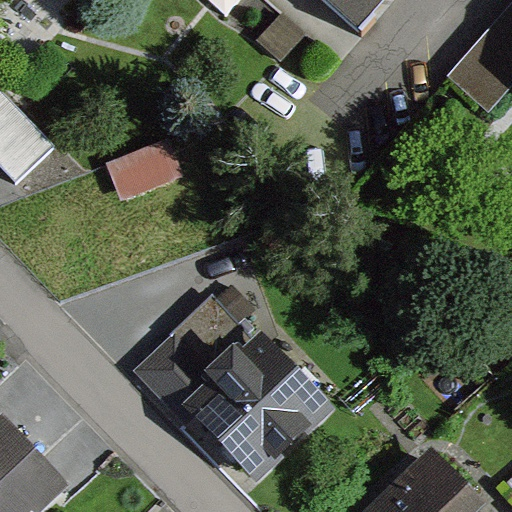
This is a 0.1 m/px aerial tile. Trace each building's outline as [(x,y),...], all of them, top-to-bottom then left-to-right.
[(407,0),(341,0),(379,32),(407,0)] [(62,150),(5,95),(0,100),(0,164),(25,189),(62,150)] [(335,418),(213,297),(135,376),(256,497),(335,418)] [(78,479),(19,415),(0,432),(0,511),(48,511),(46,509),(78,479)] [(502,511),(444,457),(392,511),(502,511)]
